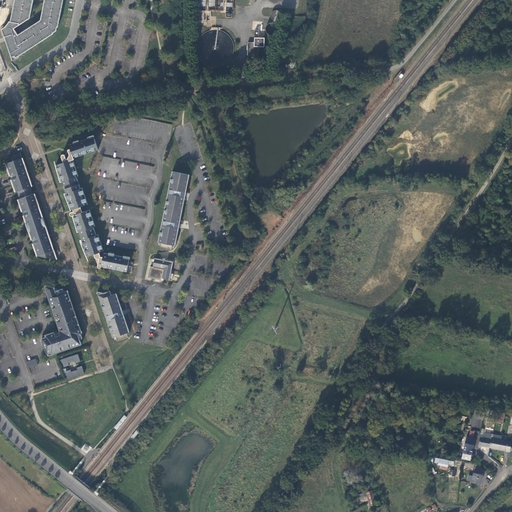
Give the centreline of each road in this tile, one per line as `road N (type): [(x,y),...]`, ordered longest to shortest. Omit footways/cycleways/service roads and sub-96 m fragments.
road 1 (track): [(273,511),(511,141)]
road 2 (track): [(455,0),(399,66),(249,83)]
road 3 (residential): [(174,294),(193,264),(189,210),(200,185),(181,126)]
road 4 (unclassified): [(0,259),(174,294)]
road 5 (tertiary): [(0,418),(108,511)]
road 6 (tertiary): [(0,88),(70,40),(81,0)]
